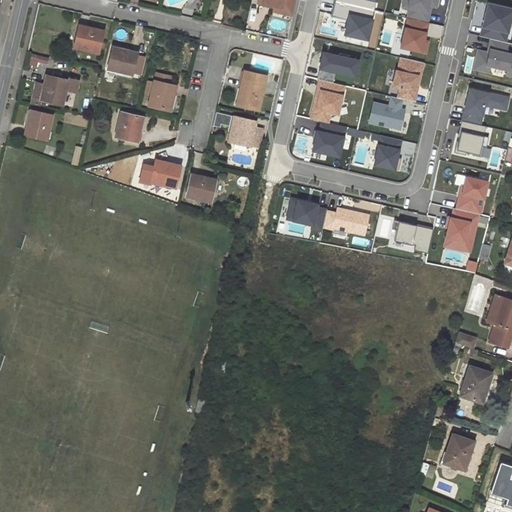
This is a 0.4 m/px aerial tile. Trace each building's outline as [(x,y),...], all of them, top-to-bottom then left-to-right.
[(257,0),(257,2),(282,7),(281,13),(292,16),(295,0),(257,0)] [(335,0),(332,15),(348,19),(345,34),(368,39),(376,0),(335,0)] [(429,14),(427,13),(428,7),(436,9),(437,0),(403,0),(403,6),(410,8),(408,17),(427,22),(429,14)] [(488,14),(487,18),(485,18),(481,36),(491,39),(505,42),(509,23),(511,23),(511,9),(488,4),(486,14),(488,14)] [(426,33),(428,22),(407,18),(401,47),(425,53),(428,41),(422,40),(423,32),(426,33)] [(79,25),(74,47),(98,52),(103,31),(79,25)] [(511,52),(506,51),(508,43),(505,42),(491,39),(489,47),(490,47),(489,53),(478,51),(475,63),(507,70),(506,75),(511,76),(511,59),(510,59),(511,52)] [(123,72),(132,74),(135,61),(137,52),(112,47),(106,78),(121,81),(123,72)] [(323,53),(317,79),(319,79),(332,83),(335,72),(354,76),(358,61),(349,59),(350,56),(339,54),(338,57),(323,53)] [(399,63),(422,68),(423,62),(400,57),(399,63)] [(142,63),(135,61),(132,74),(139,75),(142,63)] [(392,86),(400,88),(397,98),(404,99),(414,102),(416,92),(414,91),(418,76),(420,77),(422,68),(399,63),(397,71),(396,70),(392,86)] [(507,70),(475,63),(474,69),(506,76),(506,75),(507,70)] [(265,76),(244,71),(237,104),(258,108),(265,76)] [(148,105),(170,110),(176,86),(169,84),(166,83),(168,75),(156,73),(148,105)] [(46,75),(44,85),(41,99),(62,104),(66,89),(75,91),(78,80),(68,78),(67,79),(46,75)] [(332,83),(319,79),(317,90),(320,91),(319,96),(315,96),(311,114),(329,118),(334,119),(342,85),(332,83)] [(36,84),(32,103),(39,105),(40,103),(41,99),(44,85),(36,84)] [(471,95),(470,98),(467,98),(462,121),(480,125),(485,105),(506,110),(509,98),(469,88),(468,94),(471,95)] [(391,106),(402,109),(404,99),(397,98),(393,97),(391,106)] [(375,103),(371,122),(400,129),(405,110),(402,109),(391,106),(375,103)] [(31,110),(25,135),(47,139),(52,115),(31,110)] [(122,112),(116,136),(137,141),(142,116),(122,112)] [(229,125),(231,115),(216,112),(213,125),(220,127),(221,123),(229,125)] [(329,118),(311,114),(310,119),(321,121),(328,123),(329,118)] [(232,126),(228,140),(250,145),(252,136),(254,126),(255,121),(234,116),(232,126)] [(316,130),(312,150),(339,156),(345,127),(328,123),(321,121),(319,131),(316,130)] [(479,155),(481,146),(486,147),(488,137),(483,136),(486,126),(480,125),(462,121),(461,121),(458,134),(460,135),(458,142),(456,141),(454,152),(465,155),(466,152),(479,155)] [(252,136),(260,138),(263,128),(254,126),(252,136)] [(355,136),(356,129),(348,127),(347,134),(355,136)] [(399,150),(401,140),(380,135),(374,164),(399,170),(401,158),(397,158),(395,157),(396,149),(399,150)] [(252,136),(250,145),(258,147),(260,138),(252,136)] [(74,152),(71,164),(77,166),(80,154),(74,152)] [(143,164),(139,181),(150,183),(151,182),(175,187),(180,165),(155,160),(154,166),(143,164)] [(191,174),(186,196),(210,202),(215,180),(191,174)] [(464,187),(463,193),(460,193),(456,209),(478,214),(480,215),(487,182),(466,177),(464,187)] [(326,210),(316,207),(317,204),(291,199),(286,218),(312,224),(311,228),(321,230),(322,227),(326,211),(326,210)] [(332,229),(333,228),(363,235),(368,215),(337,208),(336,213),(326,211),(322,227),(332,229)] [(448,228),(445,238),(471,244),(478,214),(456,209),(454,209),(451,218),(450,218),(448,228)] [(391,229),(396,230),(393,241),(415,246),(413,250),(427,254),(432,229),(393,220),(391,229)] [(471,244),(445,238),(443,246),(470,252),(471,244)] [(511,242),(502,271),(508,272),(511,273),(511,242)] [(466,260),(467,252),(442,249),(442,258),(466,260)] [(487,322),(494,324),(503,297),(496,295),(487,322)] [(495,325),(489,342),(508,348),(511,335),(511,300),(503,297),(494,324),(495,325)] [(456,344),(461,345),(473,349),(476,339),(459,333),(456,344)] [(463,389),(461,395),(480,401),(486,382),(489,383),(492,373),(470,366),(465,381),(463,389)] [(202,399),(196,397),(193,410),(199,412),(202,399)] [(453,434),(444,462),(464,469),(474,441),(453,434)] [(492,458),(508,461),(509,453),(494,451),(492,458)] [(426,471),(425,475),(432,477),(435,467),(424,463),(422,470),(426,471)] [(496,477),(489,498),(511,505),(511,484),(505,482),(505,480),(496,477)]
